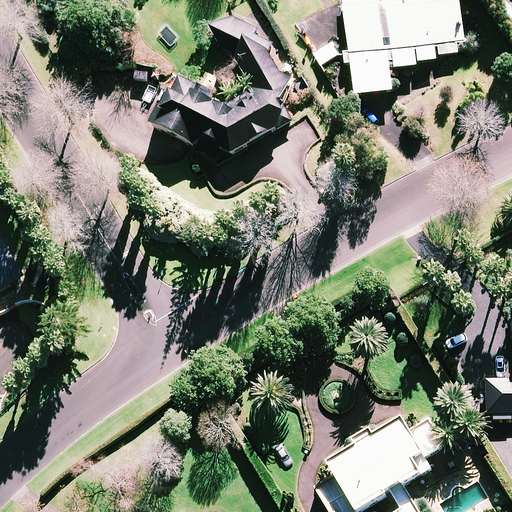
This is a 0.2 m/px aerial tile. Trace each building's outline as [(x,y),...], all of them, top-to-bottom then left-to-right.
[(383,0),(349,0),(343,1),(358,109),(394,104),(391,78),(419,74),(418,71),(437,68),(435,53),(438,53),(440,64),(461,61),(459,47),(466,46),(461,9),(437,12),(435,0),(410,0),(406,1),(409,17),(386,20),(383,0)] [(260,34),(237,23),(213,41),(222,58),(241,67),(239,71),(216,85),(229,105),(249,93),(253,102),(224,118),(212,113),(215,107),(181,90),(165,123),(159,120),(150,138),(215,169),(218,160),(234,168),(281,138),(288,124),(281,121),(292,92),(281,87),(268,61),(272,51),(256,44),(260,34)] [(342,62),(334,48),(316,58),(323,72),(342,62)] [(0,243),(0,291),(27,276),(6,240),(0,243)] [(494,414),(495,419),(511,418),(511,377),(488,379),(489,414),(494,414)] [(328,468),(335,480),(316,491),(328,511),(369,511),(383,504),(386,502),(389,500),(392,498),(400,511),(420,511),(407,489),(425,478),(433,472),(428,464),(447,451),(432,426),(415,436),(406,421),(376,440),(373,435),(355,446),(357,450),(328,468)]
